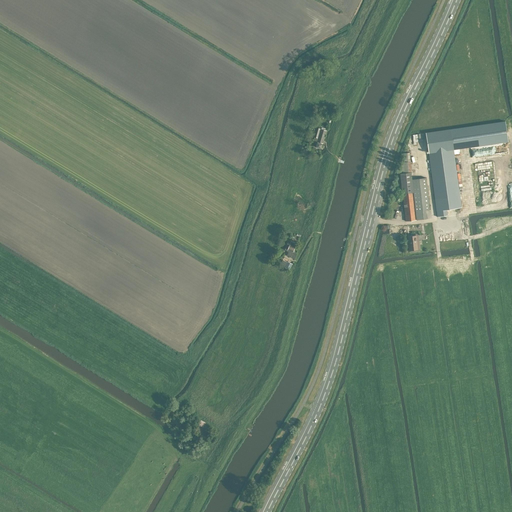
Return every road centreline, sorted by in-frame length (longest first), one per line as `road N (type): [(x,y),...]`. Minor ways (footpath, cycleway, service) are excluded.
road 1 (primary): [(456,0),(392,138),(334,364),(265,511)]
road 2 (track): [(408,461),(420,459),(388,269),(394,222)]
